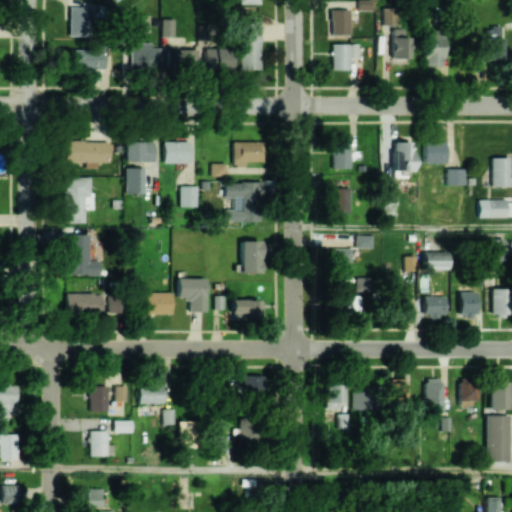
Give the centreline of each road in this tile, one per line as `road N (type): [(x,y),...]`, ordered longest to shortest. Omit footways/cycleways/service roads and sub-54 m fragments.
road 1 (residential): [(293,511),(293,0)]
road 2 (residential): [(0,347),(293,348)]
road 3 (residential): [(0,103),(293,104)]
road 4 (residential): [(29,347),(29,104)]
road 5 (residential): [(293,348),(511,348)]
road 6 (residential): [(293,104),(511,104)]
road 7 (residential): [(50,511),(50,347)]
